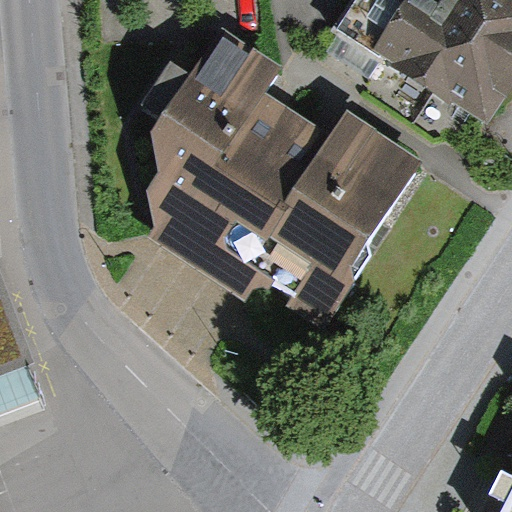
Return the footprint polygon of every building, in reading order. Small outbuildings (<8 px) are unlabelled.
[(511,4),(506,0),(393,0),(382,16),(359,0),(344,0),(312,45),(345,68),(355,53),(465,130),(486,99),(511,93),(511,4)] [(296,354),(419,180),(346,129),(324,161),(274,125),(290,103),(217,52),(149,148),(130,175),(152,190),(135,214),(156,255),(296,354)] [(0,366),(14,361),(0,321),(0,366)] [(0,412),(30,401),(14,361),(0,366),(0,412)] [(511,511),(511,480),(495,511),(511,511)]
